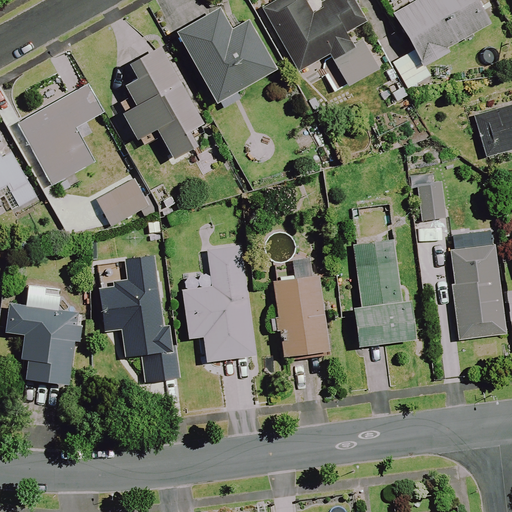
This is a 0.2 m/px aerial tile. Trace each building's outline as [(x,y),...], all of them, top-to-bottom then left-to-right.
[(363,25),(348,0),(330,0),(308,12),(301,0),(279,0),(261,10),(296,74),(314,64),(332,96),(375,71),(357,39),(351,43),(347,35),(363,25)] [(487,26),(472,0),(417,0),(418,1),(391,16),(420,68),(446,54),(444,50),(487,26)] [(229,34),(218,13),(175,36),(214,106),(273,72),(246,24),(229,34)] [(201,126),(158,50),(131,65),(139,81),(124,89),(135,108),(120,116),(136,143),(154,132),(171,162),(195,149),(186,134),(201,126)] [(101,115),(87,88),(16,126),(49,188),(92,164),(73,130),(101,115)] [(511,151),(511,105),(471,116),(483,159),(511,151)] [(0,159),(0,200),(2,199),(10,213),(36,198),(10,153),(0,159)] [(147,207),(133,181),(95,202),(109,228),(147,207)] [(444,219),(439,183),(415,187),(420,223),(444,219)] [(396,304),(388,242),(352,246),(359,308),(349,309),(354,350),(409,343),(404,303),(396,304)] [(250,358),(239,247),(206,251),(209,289),(181,292),(186,341),(201,339),(203,363),(250,358)] [(501,337),(496,249),(449,252),(455,340),(501,337)] [(113,291),(97,293),(104,335),(119,332),(123,360),(142,357),(146,384),(176,380),(165,312),(160,313),(151,258),(125,262),(128,280),(111,284),(113,291)] [(325,352),(312,260),(268,266),(281,359),(325,352)] [(40,289),(24,287),(21,307),(5,305),(1,333),(23,337),(20,360),(26,361),(24,381),(66,387),(73,342),(78,343),(82,318),(37,312),(40,289)]
